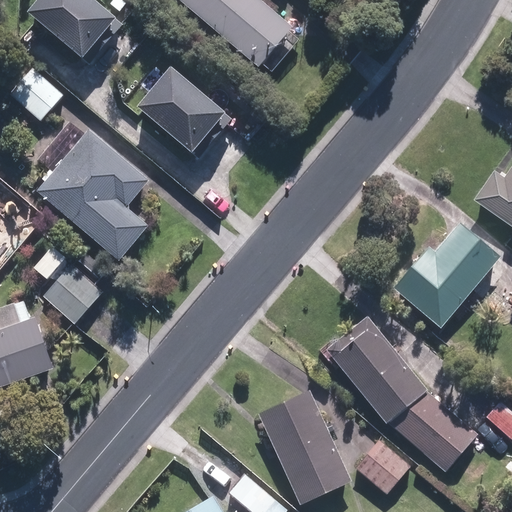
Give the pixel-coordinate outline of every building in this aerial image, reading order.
[(123,23),(95,0),(36,0),(28,10),(89,63),(123,23)] [(179,0),(261,70),(295,30),(259,0),(179,0)] [(232,118),(170,66),(136,105),(198,158),(232,118)] [(9,95),(41,122),(64,95),(32,68),(9,95)] [(38,194),(120,263),(150,228),(128,210),(151,183),(90,132),(87,136),(71,122),(38,161),(50,171),(43,181),(47,184),(38,194)] [(474,199),(511,225),(511,167),(504,178),(493,171),(474,199)] [(460,224),(436,252),(428,245),(392,287),(393,289),(440,328),(488,271),(511,291),(511,252),(507,249),(501,255),(461,222),(460,224)] [(43,298),(75,326),(103,294),(71,266),(43,298)] [(368,316),(327,349),(387,423),(444,472),(477,435),(426,391),(428,389),(368,316)] [(0,334),(0,403),(3,403),(0,395),(0,391),(57,371),(39,321),(0,334)] [(260,414),(301,503),(352,480),(311,390),(260,414)] [(485,419),(511,441),(511,410),(501,400),(485,419)] [(357,470),(388,495),(411,467),(379,441),(357,470)] [(229,494),(249,511),(287,511),(288,511),(245,475),(229,494)] [(186,511),(224,511),(215,495),(186,511)]
